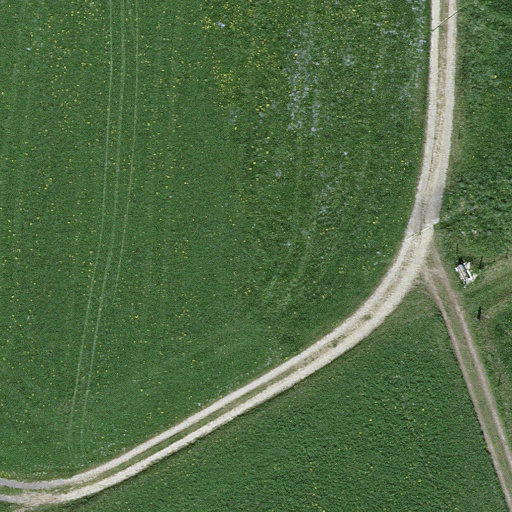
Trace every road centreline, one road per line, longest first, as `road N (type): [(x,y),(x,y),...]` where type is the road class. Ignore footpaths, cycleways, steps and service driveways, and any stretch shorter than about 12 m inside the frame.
road 1 (track): [(0,485),(48,494),(76,489),(311,360),(366,320),(418,232)]
road 2 (track): [(418,232),(439,144),(442,0)]
road 3 (track): [(443,304),(511,501)]
